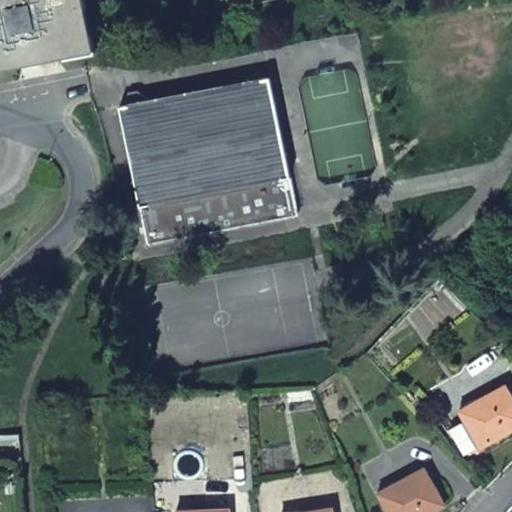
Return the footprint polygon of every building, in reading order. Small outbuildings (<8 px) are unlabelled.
[(0,0),(0,70),(84,54),(73,0),(0,0)] [(73,0),(84,54),(96,51),(85,0),(73,0)] [(149,244),(299,215),(270,75),(122,105),(149,244)] [(511,427),(511,397),(504,384),(459,410),(462,415),(479,445),(480,446),(511,427)] [(54,423),(78,423),(77,410),(53,410),(54,423)] [(464,454),(479,445),(462,415),(446,424),(464,454)] [(387,511),(427,511),(441,505),(422,467),(378,491),(387,511)]
